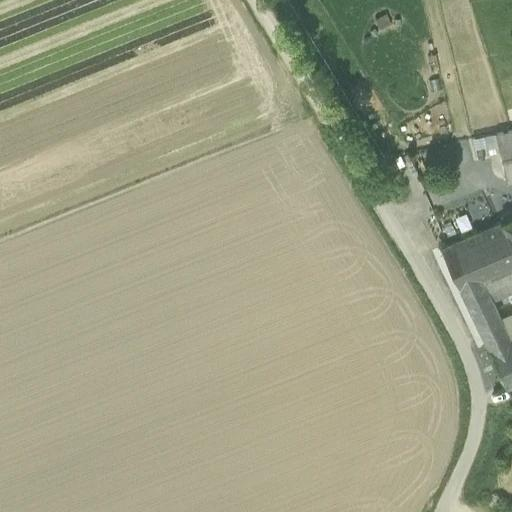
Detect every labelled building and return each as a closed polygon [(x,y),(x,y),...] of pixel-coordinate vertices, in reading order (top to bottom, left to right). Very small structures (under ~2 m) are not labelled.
[(511,128),(494,133),(499,158),(505,181),(511,179),(511,128)] [(499,158),(494,133),(473,137),(478,163),(499,158)] [(511,217),(501,222),(511,246),(511,217)] [(511,246),(501,222),(441,248),(470,313),(492,304),(491,301),(511,291),(511,246)] [(492,304),(470,313),(477,327),(498,317),(492,304)] [(498,317),(477,327),(482,338),(499,331),(494,320),(498,318),(498,317)] [(511,319),(501,325),(503,329),(507,339),(511,336),(511,319)] [(499,331),(482,338),(486,348),(507,339),(503,329),(499,331)] [(511,336),(507,339),(486,348),(504,387),(511,383),(511,336)]
